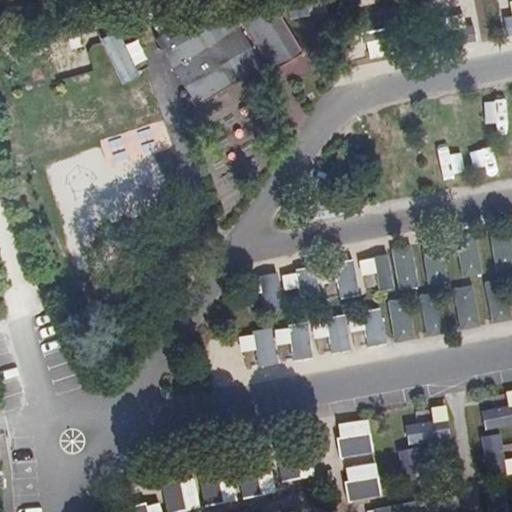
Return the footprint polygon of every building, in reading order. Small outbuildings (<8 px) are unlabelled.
[(269,78),(303,56),(268,0),(223,0),(224,1),(157,40),(199,107),(261,66),(269,78)] [(309,0),(281,0),(288,20),(314,12),(309,0)] [(503,35),(511,33),(511,0),(393,0),(396,16),(445,10),(449,41),(480,37),(478,22),(501,19),(503,35)] [(353,8),(360,60),(387,57),(380,5),(353,8)] [(8,72),(82,48),(76,30),(2,53),(8,72)] [(132,41),(118,45),(114,33),(100,37),(115,85),(143,76),(132,41)] [(469,94),(473,131),(495,129),(491,92),(469,94)] [(376,112),(382,150),(404,147),(398,109),(376,112)] [(164,121),(150,125),(157,150),(171,146),(164,121)] [(217,126),(226,145),(238,139),(229,121),(217,126)] [(417,123),(418,144),(457,142),(456,121),(417,123)] [(432,191),(454,188),(449,150),(427,153),(432,191)] [(478,184),(511,177),(511,158),(511,155),(474,161),(478,184)] [(373,180),(378,200),(417,191),(412,171),(373,180)] [(511,247),(509,228),(489,231),(495,274),(511,271),(511,247)] [(476,233),(455,237),(463,279),(483,276),(476,233)] [(442,240),(422,243),(428,286),(449,282),(442,240)] [(412,244),(392,248),(399,290),(419,287),(412,244)] [(280,292),(295,288),(299,306),(319,302),(311,268),(277,276),(280,292)] [(249,314),(282,307),(274,272),(241,280),(249,314)] [(505,278),(485,281),(491,324),(511,321),(505,278)] [(473,286),(452,289),(459,332),(479,328),(473,286)] [(439,291),(419,294),(425,337),(446,334),(439,291)] [(407,300),(390,303),(396,339),(414,335),(407,300)] [(381,308),(364,312),(370,347),(388,343),(381,308)] [(346,315),(328,318),(335,353),(352,350),(346,315)] [(307,323),(289,326),(296,361),(313,358),(307,323)] [(271,330),(253,333),(260,368),(277,365),(271,330)] [(487,477),(511,472),(511,390),(502,392),(504,406),(475,411),(487,477)] [(405,448),(395,450),(401,482),(422,478),(416,446),(449,440),(442,406),(427,409),(429,421),(401,426),(405,448)] [(366,419),(332,424),(338,465),(340,464),(345,504),(378,499),(366,419)] [(275,454),(278,481),(311,477),(308,450),(275,454)] [(250,466),(256,496),(272,493),(266,462),(250,466)] [(194,479),(198,507),(233,502),(229,474),(194,479)] [(455,511),(453,495),(371,511),(370,511),(455,511)] [(158,511),(154,500),(118,511),(158,511)]
